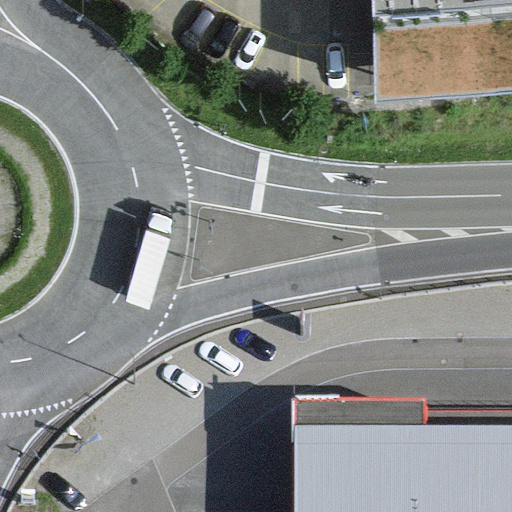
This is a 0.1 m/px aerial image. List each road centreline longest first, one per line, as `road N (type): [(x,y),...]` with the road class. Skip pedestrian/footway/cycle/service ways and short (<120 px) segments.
road 1 (primary): [(70,342),(237,292),(511,233)]
road 2 (primary): [(511,220),(259,182),(183,162),(117,128)]
road 3 (primary): [(70,342),(113,302),(133,260),(137,211),(117,128)]
